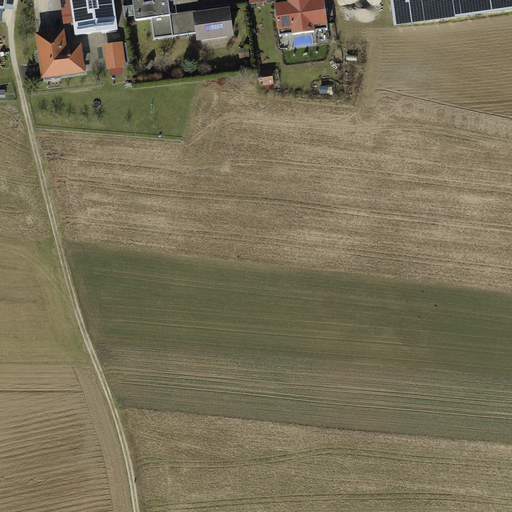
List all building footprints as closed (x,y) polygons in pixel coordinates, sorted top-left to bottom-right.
[(118,0),(74,0),(79,33),(122,27),(118,0)] [(172,0),(138,0),(140,19),(153,18),(156,38),(193,34),(191,15),(175,17),(172,0)] [(511,0),(391,0),(395,27),(511,11),(511,0)] [(331,2),(276,9),(280,39),(334,32),(331,2)] [(236,14),(197,19),(200,42),(239,38),(236,14)] [(70,31),(39,35),(45,80),(90,74),(86,49),(73,51),(70,31)] [(128,47),(110,49),(111,70),(130,69),(128,47)] [(262,70),(261,89),(274,90),(276,71),(262,70)]
